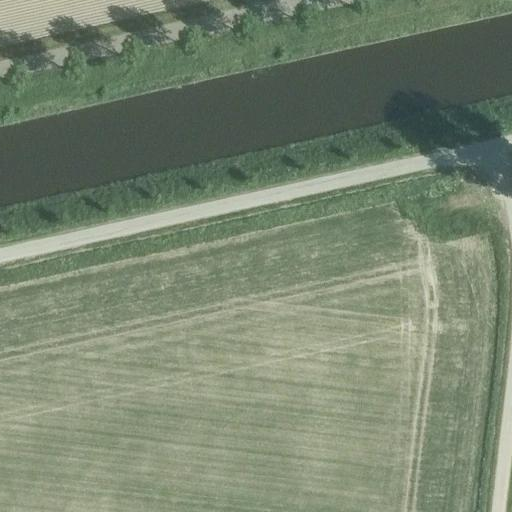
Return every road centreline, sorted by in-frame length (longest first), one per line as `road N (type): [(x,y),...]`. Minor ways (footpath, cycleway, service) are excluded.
road 1 (unclassified): [(0,255),(500,145)]
road 2 (track): [(322,0),(0,70)]
road 3 (unclassified): [(496,511),(511,384)]
